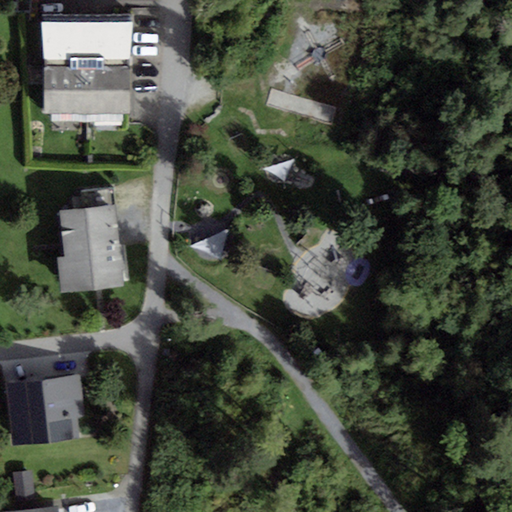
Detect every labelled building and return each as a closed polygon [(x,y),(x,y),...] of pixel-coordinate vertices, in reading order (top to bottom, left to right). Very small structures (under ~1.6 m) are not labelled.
[(333,132),(366,28),(325,16),(292,119),(333,132)] [(127,27),(50,28),(51,109),(128,108),(127,27)] [(112,205),(56,209),(62,288),(118,284),(112,205)] [(73,377),(7,386),(15,441),(81,433),(73,377)] [(58,511),(57,492),(0,497),(0,511),(58,511)]
